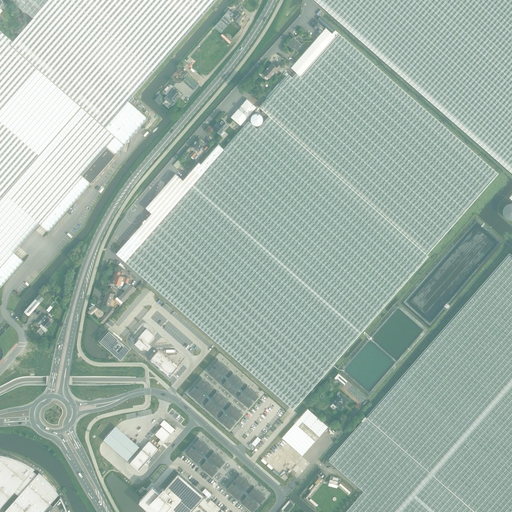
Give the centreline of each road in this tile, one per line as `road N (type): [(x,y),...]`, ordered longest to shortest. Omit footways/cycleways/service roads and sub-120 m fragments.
road 1 (unclassified): [(107,250),(152,184),(306,12),(305,0)]
road 2 (primary): [(117,202),(271,0)]
road 3 (primary): [(117,202),(88,253),(55,370)]
road 4 (unclassified): [(168,396),(198,362),(198,343),(146,299),(117,334)]
road 5 (primary): [(65,371),(85,276),(117,202)]
